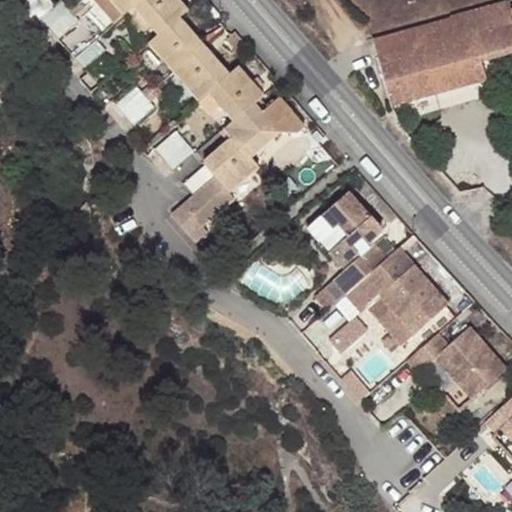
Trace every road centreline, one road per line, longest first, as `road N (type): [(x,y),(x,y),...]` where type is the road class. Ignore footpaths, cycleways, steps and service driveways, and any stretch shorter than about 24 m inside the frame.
road 1 (residential): [(3,0),(135,159),(152,226),(197,286),(297,355),(393,484)]
road 2 (tertiary): [(245,0),(511,294)]
